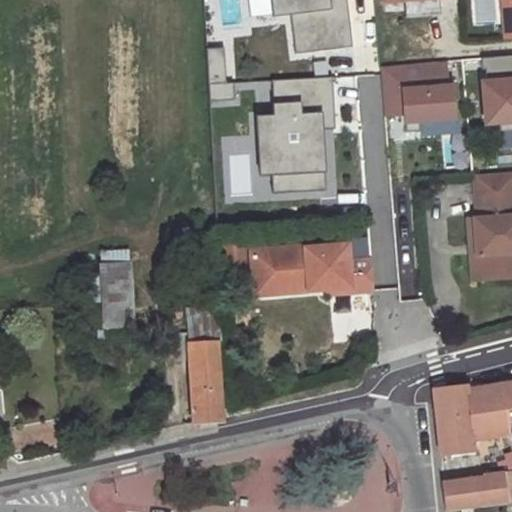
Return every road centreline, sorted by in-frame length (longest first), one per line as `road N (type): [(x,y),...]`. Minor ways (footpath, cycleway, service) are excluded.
road 1 (residential): [(382,408),(345,408),(59,477)]
road 2 (residential): [(403,366),(392,349),(365,67)]
